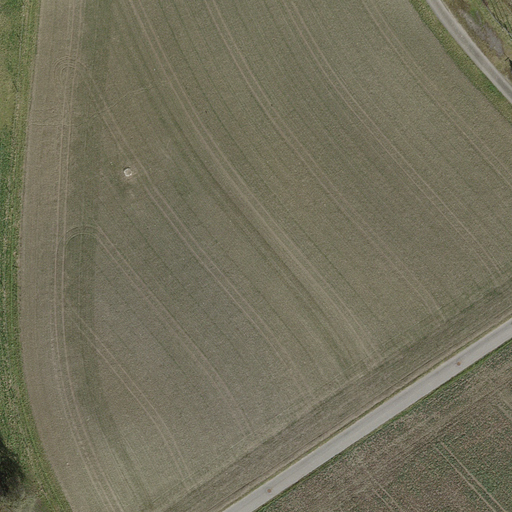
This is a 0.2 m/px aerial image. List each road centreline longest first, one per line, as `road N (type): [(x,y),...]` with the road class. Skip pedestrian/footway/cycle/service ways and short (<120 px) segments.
road 1 (track): [(511,329),(240,511)]
road 2 (track): [(434,0),(511,92)]
